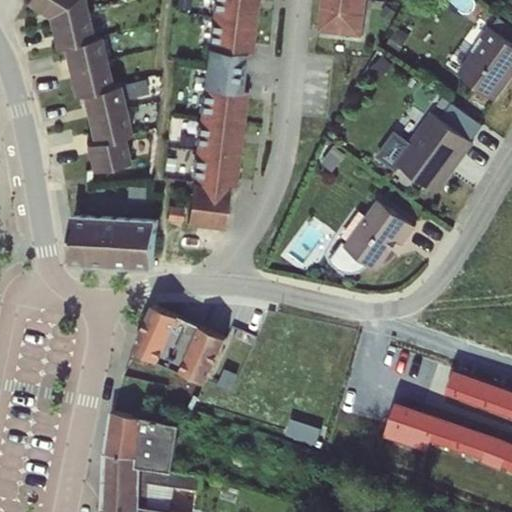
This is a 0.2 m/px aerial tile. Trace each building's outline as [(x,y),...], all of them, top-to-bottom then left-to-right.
[(31,0),(47,8),(91,168),(129,160),(131,123),(109,73),(90,25),(84,0),(31,0)] [(172,200),(171,213),(231,220),(235,188),(242,189),(265,0),(213,0),(188,202),(172,200)] [(320,0),(317,31),(367,36),(369,0),(320,0)] [(511,29),(487,12),(449,65),(497,99),(511,78),(511,29)] [(398,162),(437,191),(477,139),(437,109),(414,138),(395,124),(372,154),(393,169),(398,162)] [(417,222),(380,194),(346,239),(382,267),(417,222)] [(73,206),(71,261),(157,265),(159,209),(73,206)] [(315,211),(287,252),(311,269),(340,229),(315,211)] [(230,329),(151,295),(130,344),(208,379),(230,329)] [(389,431),(511,468),(511,382),(451,364),(438,404),(400,393),(389,431)] [(177,416),(110,403),(104,444),(137,448),(137,458),(172,466),(177,416)] [(294,419),(291,433),(321,438),(323,425),(294,419)] [(137,448),(104,444),(102,502),(143,505),(142,511),(189,511),(190,508),(142,499),(142,477),(199,488),(204,474),(172,466),(137,458),(137,448)] [(142,511),(143,505),(102,502),(101,511),(142,511)]
